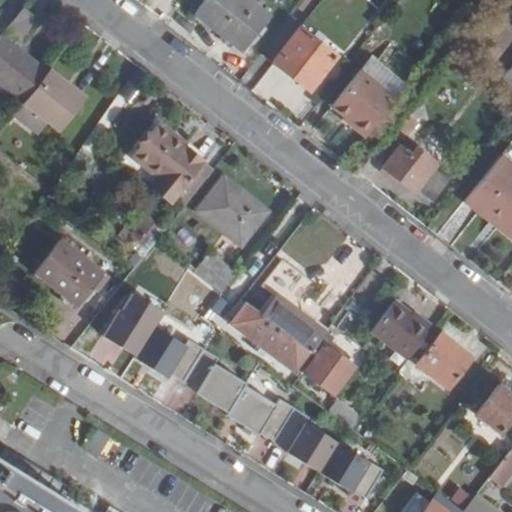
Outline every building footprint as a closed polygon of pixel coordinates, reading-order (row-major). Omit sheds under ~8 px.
[(245,0),(214,0),(199,19),(248,56),(273,22),(245,0)] [(39,22),(25,12),(8,33),(22,44),(39,22)] [(305,30),(278,65),(315,93),(341,57),(305,30)] [(49,76),(3,38),(0,42),(0,89),(23,108),(49,76)] [(86,102),(51,74),(49,76),(23,108),(14,118),(37,137),(46,126),(58,136),(86,102)] [(353,130),(368,141),(398,103),(362,75),(335,110),(346,117),(357,126),(353,130)] [(435,202),(455,177),(423,150),(424,146),(414,138),(423,127),(418,123),(425,116),(415,107),(392,136),(404,144),(387,168),(418,192),(421,191),(435,202)] [(343,121),(353,130),(357,126),(346,117),(343,121)] [(160,128),(129,166),(173,203),(204,165),(160,128)] [(501,224),(511,232),(511,168),(505,163),(470,206),(497,228),(501,224)] [(221,177),(195,212),(238,245),(264,210),(221,177)] [(126,228),(119,236),(135,248),(141,240),(152,248),(166,231),(146,215),(132,233),(126,228)] [(511,246),(511,232),(501,224),(497,228),(494,232),(511,246)] [(63,243),(38,277),(80,310),(95,291),(100,295),(112,280),(107,276),(63,243)] [(206,250),(188,271),(205,284),(218,294),(236,273),(206,250)] [(119,310),(102,336),(133,356),(132,358),(164,378),(167,374),(197,391),(211,401),(210,403),(226,412),(224,414),(240,425),(242,423),(287,450),(286,452),(348,490),(350,489),(364,497),(380,470),(304,423),(307,418),(277,399),(273,404),(243,385),(244,384),(213,364),(217,359),(187,341),(184,346),(152,326),(160,313),(130,294),(120,311),(119,310)] [(302,373),(329,337),(280,301),(267,318),(252,306),(235,326),(299,377),(302,373)] [(408,360),(432,330),(419,320),(416,322),(394,306),(372,331),(408,360)] [(439,333),(415,365),(446,389),(470,359),(439,333)] [(334,344),(329,337),(302,373),(334,398),(355,370),(345,363),(349,359),(333,347),(334,344)] [(511,395),(494,382),(473,411),(496,429),(511,409),(511,395)] [(511,461),(511,452),(505,447),(485,474),(496,483),(511,461)] [(68,511),(73,505),(0,459),(0,511),(107,511),(103,509),(101,511),(68,511)] [(463,511),(458,508),(433,490),(423,504),(408,493),(393,511),(463,511)] [(458,508),(463,511),(497,511),(472,492),(458,508)]
